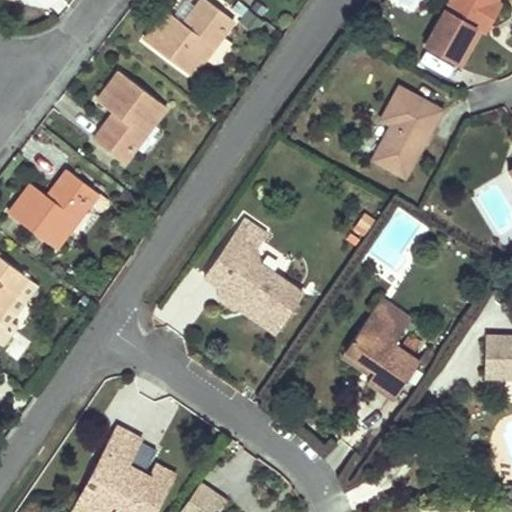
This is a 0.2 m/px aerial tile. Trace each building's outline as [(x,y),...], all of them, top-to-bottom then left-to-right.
[(181,21),(167,11),(156,25),(144,41),(192,75),(233,19),(207,0),(204,0),(185,25),(181,21)] [(197,0),(181,21),(185,25),(204,0),(197,0)] [(497,0),(449,0),(425,46),(463,66),(478,37),(482,28),(487,20),(492,23),(503,3),(498,0),(497,0)] [(492,23),(487,20),(482,28),(487,31),(492,23)] [(391,42),(386,51),(396,57),(401,47),(391,42)] [(167,107),(120,71),(110,84),(98,101),(110,111),(116,115),(97,141),(124,162),(167,107)] [(426,101),(399,86),(382,118),(391,123),(373,157),(406,175),(441,110),(426,101)] [(110,111),(91,137),(97,141),(116,115),(110,111)] [(66,167),(45,194),(49,198),(70,171),(66,167)] [(45,194),(31,184),(21,197),(8,213),(55,248),(88,204),(99,212),(107,211),(110,207),(110,200),(70,171),(49,198),(45,194)] [(249,215),(209,275),(222,284),(241,298),(249,298),(256,303),(251,311),(280,332),(308,292),(263,262),(261,248),(251,241),(263,225),(249,215)] [(273,231),(263,225),(251,241),(261,248),(273,231)] [(34,282),(0,257),(0,343),(6,348),(21,328),(14,323),(7,318),(34,282)] [(14,323),(41,287),(34,282),(7,318),(14,323)] [(241,298),(222,284),(223,301),(234,309),(243,306),(251,311),(256,303),(249,298),(241,298)] [(421,361),(397,343),(413,321),(386,301),(354,344),(382,365),(376,372),(370,381),(382,390),(393,398),(421,361)] [(511,335),(486,335),(485,379),(511,380),(511,335)] [(354,344),(349,351),(376,372),(382,365),(354,344)] [(134,435),(118,426),(103,454),(107,456),(112,459),(107,468),(102,465),(88,488),(98,493),(91,506),(100,511),(112,511),(116,505),(129,511),(160,511),(179,478),(161,467),(154,480),(132,468),(146,442),(134,435)] [(112,459),(107,456),(102,465),(107,468),(112,459)] [(230,502),(216,492),(204,484),(183,511),(202,511),(210,500),(224,510),(230,502)] [(98,493),(88,488),(75,511),(100,511),(91,506),(98,493)] [(223,511),(224,510),(210,500),(202,511),(223,511)] [(511,511),(511,502),(510,503),(497,504),(497,511),(511,511)]
